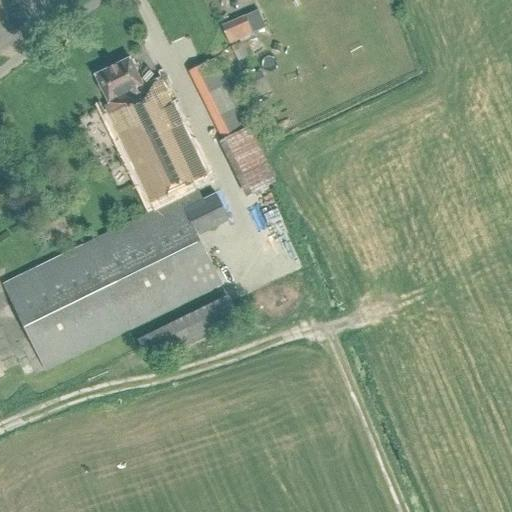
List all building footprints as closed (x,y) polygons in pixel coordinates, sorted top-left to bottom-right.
[(274,8),(247,10),(249,28),(276,25),(274,8)] [(221,26),(228,44),(251,35),(244,17),(221,26)] [(282,25),(269,28),(274,47),(287,43),(282,25)] [(268,33),(254,37),(258,50),(272,46),(268,33)] [(259,67),(247,40),(229,48),(241,75),(259,67)] [(130,59),(95,76),(113,112),(109,114),(156,210),(5,284),(47,371),(223,286),(199,235),(231,219),(218,192),(211,196),(206,185),(196,190),(193,184),(209,177),(161,79),(144,87),(130,59)] [(275,184),(215,61),(188,74),(221,141),(219,142),(247,198),(275,184)] [(246,77),(256,98),(270,92),(260,71),(246,77)] [(251,121),(266,156),(288,146),(274,112),(251,121)] [(137,341),(150,368),(240,323),(227,297),(137,341)]
